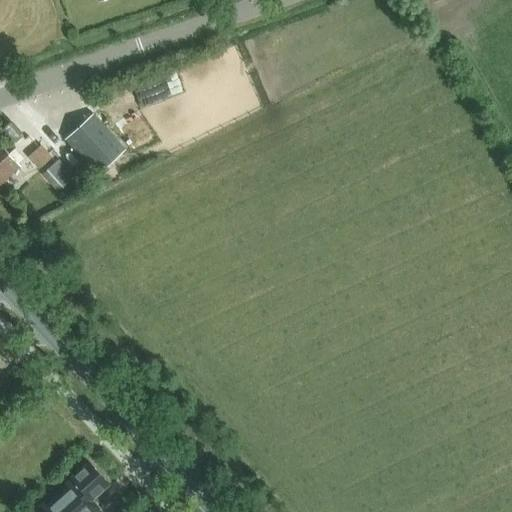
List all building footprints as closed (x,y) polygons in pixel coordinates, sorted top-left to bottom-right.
[(96,174),(124,148),(91,112),(63,138),(96,174)] [(14,143),(21,137),(8,122),(1,128),(14,143)] [(52,156),(42,144),(28,156),(38,168),(52,156)] [(0,184),(20,167),(0,145),(0,184)] [(58,158),(46,169),(62,187),(74,176),(58,158)] [(91,501),(108,485),(88,462),(37,507),(41,511),(100,511),(101,511),(91,501)]
